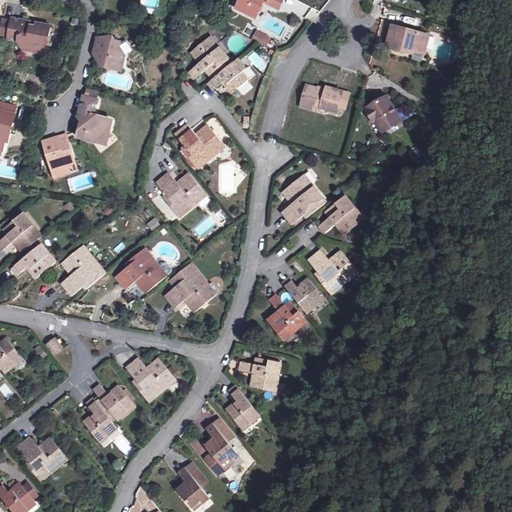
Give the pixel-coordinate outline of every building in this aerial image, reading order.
[(264,0),(241,0),(237,8),(256,17),(264,1),(264,0)] [(284,0),(264,0),(264,1),(280,10),(284,0)] [(24,26),(24,22),(14,20),(13,24),(10,39),(9,42),(22,45),(25,52),(33,53),(34,47),(44,49),(46,35),(50,36),(52,27),(38,24),(37,28),(24,26)] [(2,37),(10,39),(13,24),(5,22),(2,37)] [(406,50),(425,55),(430,36),(393,27),(388,48),(405,52),(406,50)] [(258,33),(254,41),(265,46),(269,39),(258,33)] [(46,56),(50,36),(46,35),(44,49),(34,47),(33,53),(46,56)] [(212,37),(209,39),(215,47),(218,45),(212,37)] [(112,70),(125,62),(126,57),(121,48),(122,42),(117,41),(115,38),(99,39),(96,54),(101,55),(100,61),(103,68),(112,70)] [(215,47),(209,39),(192,52),(201,64),(190,72),(196,79),(207,71),(211,76),(230,60),(218,45),(215,47)] [(121,48),(126,57),(131,54),(132,50),(129,43),(122,42),(121,48)] [(250,68),(247,70),(239,60),(209,84),(215,91),(225,83),(234,94),(254,78),(253,77),(256,75),(250,68)] [(122,72),(125,62),(112,70),(122,72)] [(339,108),(343,94),(328,89),(327,93),(307,87),(303,104),(321,109),(338,114),(339,108)] [(89,91),(87,99),(97,101),(99,94),(89,91)] [(350,96),(343,94),(339,108),(346,110),(350,96)] [(375,118),(377,121),(383,132),(402,121),(388,97),(369,109),(367,111),(373,120),(375,118)] [(96,142),(110,132),(113,121),(95,116),(98,102),(97,101),(87,99),(85,98),(83,108),(86,113),(80,118),(84,124),(82,126),(79,138),(96,142)] [(2,103),(0,109),(0,111),(15,115),(17,107),(2,103)] [(320,113),(321,109),(303,104),(302,108),(320,113)] [(17,116),(15,115),(0,111),(0,151),(3,152),(8,134),(12,135),(17,116)] [(215,152),(224,144),(209,126),(198,136),(194,131),(189,125),(182,131),(176,135),(186,148),(183,150),(199,170),(217,155),(215,152)] [(107,145),(110,132),(96,142),(107,145)] [(55,174),(69,170),(68,165),(76,163),(69,141),(68,142),(61,144),(60,139),(53,140),(55,144),(46,147),(55,174)] [(226,147),(224,144),(215,152),(217,155),(226,147)] [(71,174),(69,170),(55,174),(57,179),(71,174)] [(197,201),(206,193),(191,175),(179,184),(171,174),(158,184),(168,196),(165,199),(180,218),(199,203),(197,201)] [(305,175),(302,177),(311,187),(313,185),(305,175)] [(311,187),(302,177),(284,192),(294,205),(284,212),(293,225),(306,215),(309,218),(327,203),(313,185),(311,187)] [(208,196),(206,193),(197,201),(199,203),(208,196)] [(356,214),(359,212),(346,197),(327,212),(331,218),(320,226),(326,234),(337,225),(346,236),(362,222),(356,214)] [(365,220),(359,212),(356,214),(362,222),(365,220)] [(34,231),(37,229),(24,214),(5,229),(9,235),(0,241),(0,245),(4,251),(15,242),(24,253),(40,239),(34,231)] [(43,237),(37,229),(34,231),(40,239),(43,237)] [(48,257),(51,255),(43,245),(13,268),(19,276),(28,268),(38,279),(54,266),(48,257)] [(85,247),(82,249),(90,258),(92,256),(85,247)] [(90,258),(82,249),(64,263),(73,275),(63,283),(73,296),(85,287),(88,290),(107,274),(92,256),(90,258)] [(146,249),(144,251),(151,261),(154,259),(146,249)] [(151,261),(144,251),(127,264),(129,267),(117,277),(128,289),(138,282),(148,294),(168,277),(161,268),(154,259),(151,261)] [(348,277),(358,270),(343,251),(331,261),(323,251),(310,262),(319,274),(316,276),(332,295),(350,280),(348,277)] [(58,263),(51,255),(48,257),(54,266),(58,263)] [(196,312),(215,298),(221,293),(213,283),(210,286),(193,264),(171,281),(176,288),(167,296),(177,309),(187,300),(196,312)] [(161,268),(168,277),(172,274),(172,271),(167,265),(165,265),(161,268)] [(360,272),(358,270),(348,277),(350,280),(360,272)] [(316,302),(324,296),(310,279),(299,288),(291,279),(284,284),(288,289),(308,314),(318,305),(316,302)] [(291,332),(293,334),(308,322),(293,303),(287,307),(279,296),(271,302),(280,313),(269,322),(283,338),(291,332)] [(326,299),(324,296),(316,302),(318,305),(326,299)] [(285,341),(293,334),(291,332),(283,338),(285,341)] [(14,362),(21,356),(8,339),(0,345),(0,365),(7,374),(17,366),(14,362)] [(49,345),(56,354),(63,348),(56,339),(49,345)] [(24,359),(21,356),(14,362),(17,366),(24,359)] [(166,385),(176,377),(161,359),(149,368),(141,358),(127,369),(137,381),(135,383),(150,402),(168,388),(166,385)] [(276,382),(279,383),(282,363),(258,358),(257,365),(243,362),(241,372),(255,374),(252,388),(274,392),(276,382)] [(178,380),(176,377),(166,385),(168,388),(178,380)] [(127,409),(134,403),(121,386),(110,395),(106,390),(102,385),(94,391),(99,396),(119,421),(129,412),(127,409)] [(248,421),(251,424),(261,416),(238,387),(231,392),(238,402),(227,411),(241,427),(248,421)] [(107,433),(109,436),(120,428),(96,399),(88,405),(96,414),(85,423),(98,440),(107,433)] [(137,406),(134,403),(127,409),(129,412),(137,406)] [(220,420),(215,424),(229,442),(234,437),(220,420)] [(244,430),(251,424),(248,421),(241,427),(244,430)] [(215,444),(213,441),(206,446),(221,464),(229,457),(231,460),(239,454),(229,442),(215,424),(207,430),(215,439),(217,442),(215,444)] [(101,443),(109,436),(107,433),(98,440),(101,443)] [(58,465),(67,457),(52,438),(41,448),(32,438),(19,449),(29,460),(25,462),(41,481),(59,467),(58,465)] [(69,459),(67,457),(58,465),(59,467),(69,459)] [(223,467),(231,460),(229,457),(221,464),(223,467)] [(180,474),(187,483),(189,485),(186,487),(185,484),(178,490),(192,507),(201,499),(203,503),(210,497),(202,487),(208,481),(193,462),(187,468),(180,474)] [(26,508),(34,501),(33,500),(24,488),(21,484),(10,492),(3,483),(0,485),(0,494),(14,511),(27,511),(29,511),(26,508)] [(30,484),(24,488),(33,500),(39,495),(30,484)] [(194,510),(203,503),(201,499),(192,507),(194,510)] [(37,504),(34,501),(26,508),(29,511),(37,504)]
